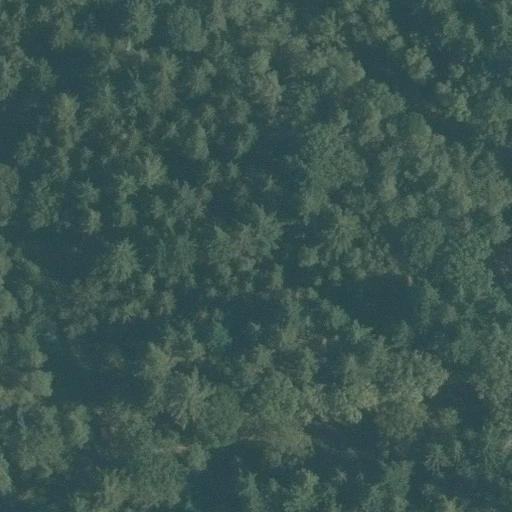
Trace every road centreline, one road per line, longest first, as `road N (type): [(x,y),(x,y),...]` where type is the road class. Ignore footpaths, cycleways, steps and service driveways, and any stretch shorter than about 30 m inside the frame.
road 1 (track): [(116,476),(178,474),(511,421)]
road 2 (track): [(0,173),(116,476)]
road 3 (track): [(302,0),(511,182)]
